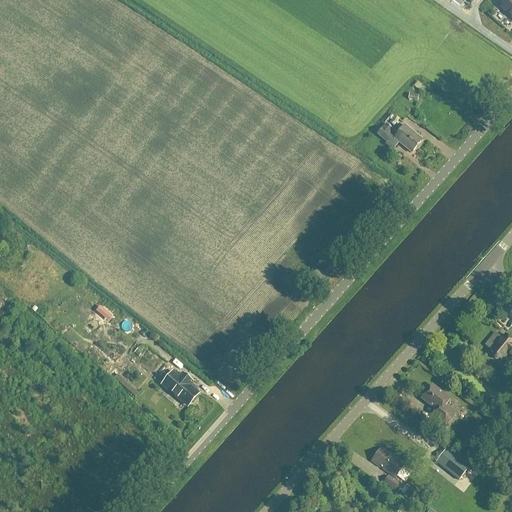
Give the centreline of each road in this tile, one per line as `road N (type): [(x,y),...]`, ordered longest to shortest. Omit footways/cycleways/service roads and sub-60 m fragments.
road 1 (unclassified): [(144,511),(511,97)]
road 2 (tertiary): [(266,511),(485,265)]
